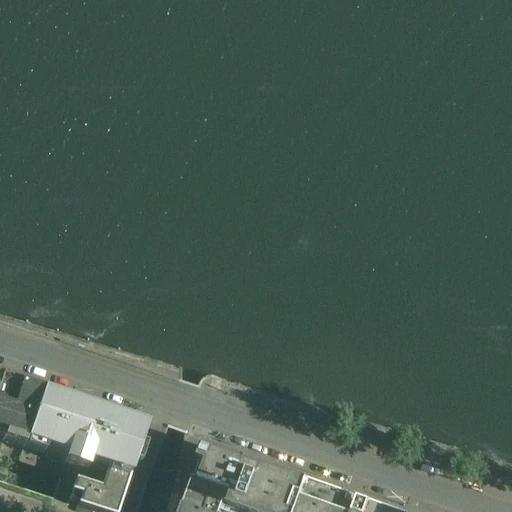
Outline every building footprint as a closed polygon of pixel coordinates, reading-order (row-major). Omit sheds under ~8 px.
[(25,443),(41,394),(0,380),(0,434),(4,436),(24,442),(24,443),(25,443)] [(89,511),(117,511),(145,429),(41,394),(25,443),(65,457),(62,465),(66,467),(66,466),(74,469),(85,473),(81,484),(74,481),(73,484),(74,484),(70,494),(71,494),(68,505),(89,511)] [(301,511),(310,486),(311,485),(206,449),(189,501),(184,511),(301,511)] [(68,501),(74,479),(60,475),(53,497),(68,501)] [(384,511),(360,504),(358,509),(350,506),(352,501),(310,486),(301,511),(384,511)]
